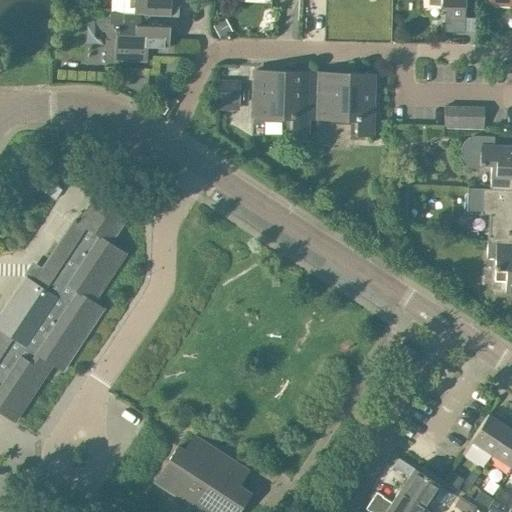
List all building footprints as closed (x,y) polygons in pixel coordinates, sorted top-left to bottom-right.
[(170,4),(170,0),(121,0),(121,13),(135,13),(135,14),(178,16),(178,4),(170,4)] [(465,21),(465,0),(440,0),(440,11),(444,11),(443,32),(465,33),(465,21)] [(178,30),(178,16),(135,14),(135,13),(121,13),(110,12),(109,24),(116,24),(116,28),(114,28),(114,31),(115,31),(114,61),(146,62),(147,48),(168,48),(169,30),(178,30)] [(197,39),(174,40),(174,51),(198,50),(197,39)] [(306,99),(306,72),(284,72),(283,77),(255,76),(255,71),(254,71),(253,116),(284,117),(284,132),(306,132),(306,117),(315,118),(316,100),(306,99)] [(371,134),(372,74),(348,74),(348,79),(318,78),(318,73),(306,72),(306,99),(316,100),(315,118),(350,119),(350,134),(371,134)] [(239,109),(238,80),(220,80),(220,110),(239,109)] [(156,102),(153,110),(163,115),(167,111),(156,102)] [(456,128),(456,107),(444,107),(444,126),(444,128),(456,128)] [(470,129),(470,107),(456,107),(456,128),(470,129)] [(484,108),(470,107),(470,129),(483,129),(483,127),(484,108)] [(511,146),(493,146),(494,136),(477,136),(475,136),(472,136),(470,137),(468,138),(466,139),(465,141),(463,142),(462,144),(461,146),(460,148),(460,150),(460,153),(460,155),(461,157),(461,159),(463,161),(464,163),(465,165),(467,166),(469,167),(471,168),(473,168),(476,169),(481,169),(481,165),(490,166),(489,189),(489,190),(511,190),(511,146)] [(61,190),(45,179),(38,189),(55,200),(62,190),(61,190)] [(511,190),(489,190),(489,189),(467,188),(466,210),(481,211),(481,215),(482,215),(482,212),(488,212),(487,242),(511,242),(511,190)] [(78,222),(75,220),(34,281),(27,277),(0,317),(0,330),(1,331),(0,331),(0,413),(13,422),(51,365),(60,371),(102,308),(92,301),(124,253),(109,242),(125,218),(94,198),(78,222)] [(511,293),(511,242),(487,242),(486,258),(494,258),(494,281),(506,281),(505,294),(511,293)] [(400,346),(397,351),(417,364),(422,356),(402,343),(400,346)] [(492,454),(509,427),(488,413),(470,440),(492,454)] [(511,467),(511,429),(509,427),(492,454),(511,467)] [(247,470),(245,469),(194,436),(184,451),(177,446),(154,481),(179,498),(183,492),(204,506),(200,511),(236,511),(249,492),(237,485),(247,470)] [(440,485),(398,458),(392,467),(407,477),(399,489),(426,507),(440,485)] [(463,479),(450,471),(444,480),(457,488),(463,479)] [(422,511),(426,507),(399,489),(391,501),(376,492),(371,500),(388,511),(422,511)] [(487,507),(493,498),(480,490),(474,499),(487,507)] [(501,511),(505,506),(493,498),(487,507),(493,511),(501,511)] [(388,511),(371,500),(365,509),(370,511),(388,511)]
